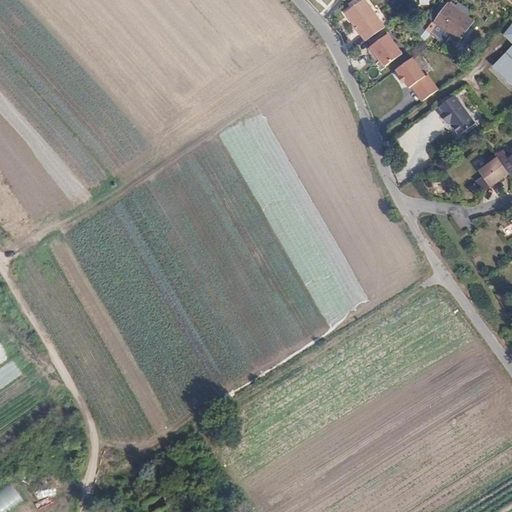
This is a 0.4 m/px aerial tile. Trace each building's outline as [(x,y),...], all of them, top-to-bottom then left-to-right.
[(365,41),(385,27),(365,0),(362,0),(345,12),(365,41)] [(473,22),(448,4),(435,24),(460,42),(473,22)] [(511,84),(511,24),(503,34),(511,43),(511,45),(493,66),(511,84)] [(387,34),(368,49),(372,55),(375,53),(378,58),(384,67),(402,54),(387,34)] [(412,58),(396,70),(400,76),(398,78),(402,83),(404,82),(409,88),(411,87),(422,102),(438,90),(427,75),(425,76),(412,58)] [(474,125),(454,96),(438,108),(442,114),(439,116),(446,125),(448,123),(458,136),(474,125)] [(498,154),(496,156),(510,175),(511,177),(511,157),(509,160),(503,152),(499,155),(498,154)] [(485,193),(494,187),(505,179),(510,175),(496,156),(495,156),(487,163),(489,166),(480,172),(484,178),(477,183),(485,193)] [(505,179),(494,187),(498,192),(504,187),(502,185),(506,181),(505,179)] [(0,490),(0,511),(6,511),(23,500),(10,482),(0,490)]
